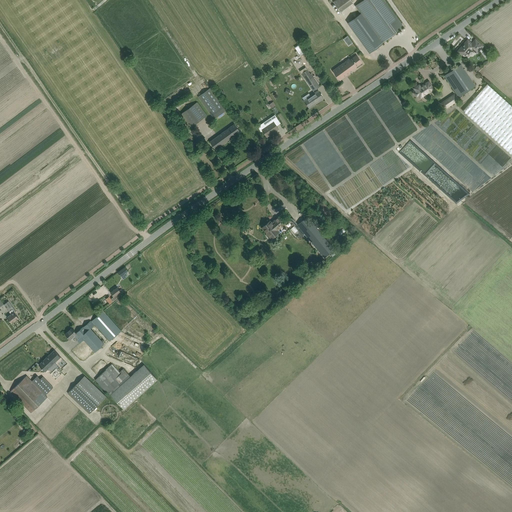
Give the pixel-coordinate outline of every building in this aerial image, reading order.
[(384,0),(362,0),(355,6),(364,18),(378,38),(372,43),(375,48),(382,43),(402,28),(404,27),(384,0)] [(477,52),(482,46),(475,40),(472,44),(467,40),(458,51),(463,56),(464,56),(465,56),(466,55),(472,48),(477,52)] [(344,63),(334,70),(340,79),(350,72),(349,71),(352,70),(352,71),(355,68),(355,67),(361,63),(356,56),(350,60),(349,59),(346,62),(346,63),(344,64),(344,63)] [(370,61),(354,73),(359,80),(378,66),(379,66),(383,63),(381,61),(382,60),(379,56),(371,62),(370,61)] [(475,85),(463,68),(461,64),(444,76),(458,97),(475,85)] [(307,69),(301,73),(306,80),(310,86),(313,91),(320,86),(317,82),(311,73),(310,74),(307,69)] [(419,84),(414,88),(416,92),(415,93),(417,96),(418,95),(420,98),(434,89),(429,81),(421,86),(419,84)] [(511,155),(511,105),(487,84),(463,111),(511,155)] [(214,119),(227,110),(211,87),(198,96),(214,119)] [(309,108),(315,104),(323,98),(318,91),(304,100),(306,104),(306,105),(307,104),(309,108)] [(189,127),(194,124),(207,115),(197,102),(180,114),(189,127)] [(267,137),(267,136),(279,129),(276,125),(271,118),(267,121),(269,124),(262,129),(264,133),(267,137)] [(215,149),(240,131),(234,124),(210,142),(215,149)] [(272,224),(270,221),(263,227),(271,237),(276,233),(277,234),(279,232),(278,230),(287,223),(280,216),(275,220),(276,221),(272,224)] [(298,224),(296,225),(305,238),(307,236),(325,257),(333,251),(335,249),(308,216),(298,224)] [(125,267),(118,272),(123,279),(127,276),(125,273),(128,271),(125,267)] [(122,293),(123,291),(121,289),(119,290),(117,287),(110,292),(114,296),(111,299),(109,296),(106,299),(109,303),(122,294),(122,293)] [(15,310),(9,301),(3,304),(11,314),(7,317),(12,323),(19,318),(14,311),(15,310)] [(77,339),(81,336),(95,352),(104,343),(91,329),(95,325),(109,341),(121,331),(103,311),(91,321),(90,321),(83,327),(76,333),(72,328),(65,334),(70,339),(74,336),(77,339)] [(142,313),(138,317),(144,325),(149,321),(142,313)] [(54,350),(39,365),(45,371),(48,369),(51,371),(57,365),(55,363),(61,357),(54,350)] [(112,363),(95,380),(107,394),(109,393),(124,409),(158,379),(144,365),(131,376),(123,368),(120,372),(112,363)] [(53,387),(46,380),(43,376),(40,379),(37,376),(32,381),(27,376),(10,391),(31,413),(47,397),(45,395),(53,387)] [(68,394),(90,414),(107,397),(85,376),(68,394)]
